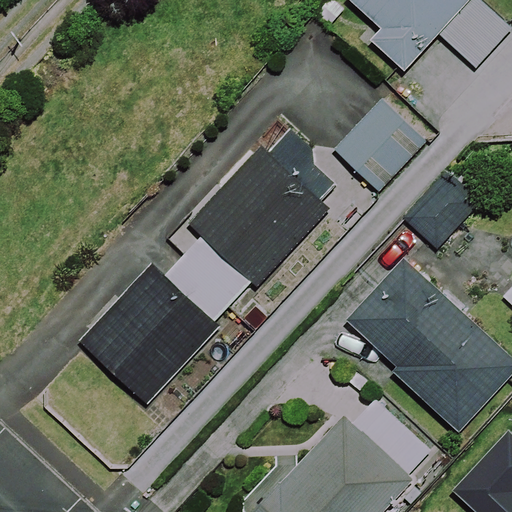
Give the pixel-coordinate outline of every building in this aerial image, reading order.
[(349,0),(381,29),(371,40),(404,71),(438,34),(474,68),(510,29),(479,0),(349,0)] [(221,111),(163,57),(119,105),(74,63),(7,136),(79,201),(128,148),(160,178),(221,111)] [(429,137),(388,98),(337,151),(378,190),(429,137)] [(322,157),(286,124),(191,227),(201,237),(165,277),(155,268),(81,348),(148,409),(217,333),(209,325),(249,281),(255,287),(339,195),(311,169),(322,157)] [(476,205),(444,176),(403,222),(435,251),(476,205)] [(511,373),(511,368),(405,266),(346,328),(456,432),(511,373)] [(511,288),(503,299),(511,306),(511,288)] [(429,453),(369,394),(295,470),(289,464),(242,511),(382,511),(409,485),(403,479),(429,453)] [(478,511),(511,511),(511,439),(506,435),(455,491),(478,511)]
